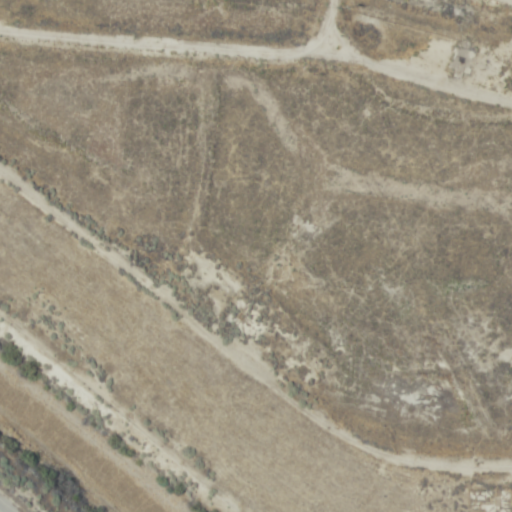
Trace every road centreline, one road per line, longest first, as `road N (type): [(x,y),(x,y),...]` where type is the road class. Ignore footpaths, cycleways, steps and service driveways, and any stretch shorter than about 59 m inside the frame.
road 1 (track): [(511,462),(401,453),(339,430),(0,156)]
road 2 (track): [(307,41),(0,20)]
